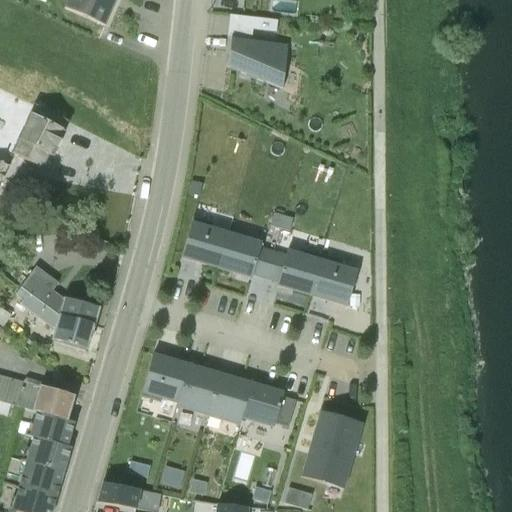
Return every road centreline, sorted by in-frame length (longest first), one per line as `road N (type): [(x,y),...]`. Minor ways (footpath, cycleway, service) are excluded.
road 1 (tertiary): [(187,0),(150,249),(72,511)]
road 2 (unknown): [(133,308),(316,356)]
